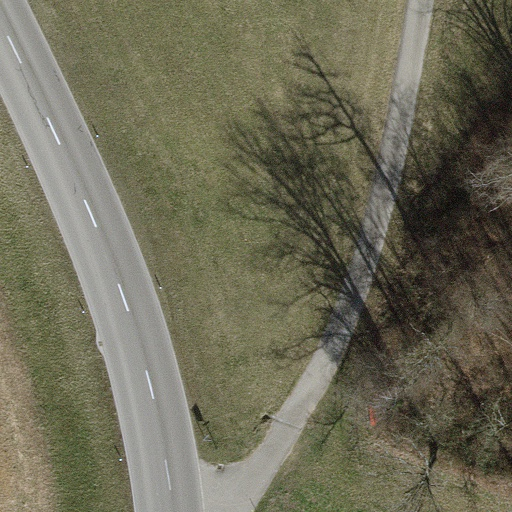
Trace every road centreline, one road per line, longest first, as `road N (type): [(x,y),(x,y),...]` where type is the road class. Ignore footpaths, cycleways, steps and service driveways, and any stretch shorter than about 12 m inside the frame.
road 1 (unclassified): [(230,511),(321,370),(354,293),(381,205),(421,0)]
road 2 (tertiary): [(172,511),(129,313),(58,135),(0,19)]
